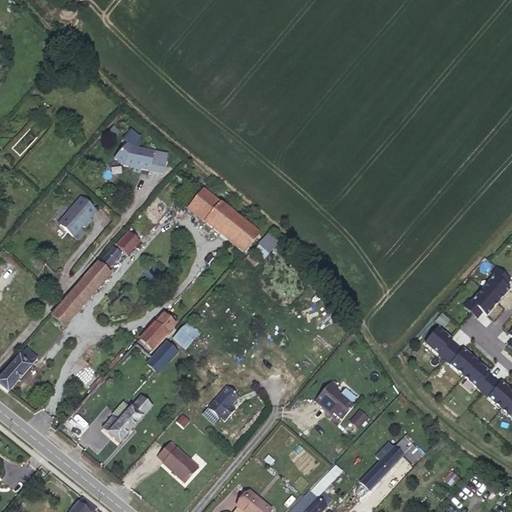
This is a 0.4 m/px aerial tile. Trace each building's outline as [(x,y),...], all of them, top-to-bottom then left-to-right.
[(132,147),(128,144),(115,158),(123,165),(134,168),(133,171),(140,173),(141,169),(149,171),(147,178),(148,177),(149,171),(163,174),(167,154),(132,147)] [(204,223),(220,203),(203,190),(187,210),(204,223)] [(96,211),(80,198),(60,220),(60,225),(78,241),(73,237),(83,226),(85,228),(92,220),(90,218),(96,211)] [(259,235),(220,203),(204,223),(243,254),(259,235)] [(262,260),(282,239),(271,228),(251,249),(262,260)] [(139,242),(128,232),(117,245),(127,255),(139,242)] [(120,255),(113,248),(101,261),(110,268),(120,255)] [(110,275),(97,264),(51,317),(64,328),(110,275)] [(511,280),(497,268),(491,275),(494,277),(494,276),(505,286),(511,280)] [(498,303),(509,290),(505,286),(494,276),(494,277),(482,290),(498,303)] [(497,303),(482,290),(472,303),(471,303),(483,313),(487,316),(498,303),(497,303)] [(472,303),(469,301),(464,307),(478,319),(483,313),(471,303),(472,303)] [(174,327),(162,316),(139,340),(151,352),(174,327)] [(186,324),(173,338),(184,348),(197,334),(186,324)] [(452,340),(439,328),(425,344),(439,355),(451,342),(452,340)] [(14,351),(3,340),(0,343),(0,358),(3,362),(14,351)] [(456,346),(451,342),(439,355),(444,360),(456,346)] [(175,354),(165,344),(146,365),(156,375),(175,354)] [(462,351),(456,346),(444,360),(450,365),(462,351)] [(0,377),(0,387),(7,394),(31,366),(37,359),(26,349),(19,356),(0,377)] [(477,361),(463,350),(462,351),(450,365),(463,377),(477,361)] [(490,373),(477,361),(463,377),(477,388),(488,374),(490,373)] [(494,379),(488,374),(477,388),(482,393),(494,379)] [(500,384),(494,379),(482,393),(488,398),(500,384)] [(338,388),(331,382),(314,402),(321,408),(323,406),(334,415),(342,422),(354,408),(335,392),(338,388)] [(511,397),(511,392),(501,383),(500,384),(488,398),(501,410),(511,397)] [(238,398),(227,388),(207,409),(219,420),(220,418),(224,422),(235,411),(230,407),(238,398)] [(511,397),(501,410),(511,419),(511,397)] [(151,409),(140,398),(119,422),(113,417),(102,429),(119,443),(151,409)] [(323,406),(321,408),(332,417),(334,415),(323,406)] [(368,419),(360,412),(351,423),(359,430),(368,419)] [(182,416),(177,422),(184,427),(188,422),(182,416)] [(403,437),(394,447),(387,454),(382,449),(375,457),(380,462),(360,483),(369,492),(403,455),(412,463),(421,454),(403,437)] [(387,454),(394,447),(389,442),(382,449),(387,454)] [(198,469),(169,443),(156,457),(162,463),(161,463),(184,484),(198,469)] [(460,478),(451,471),(444,481),(453,487),(460,478)] [(321,511),(326,507),(310,492),(300,502),(301,503),(292,511),(321,511)] [(268,511),(270,510),(249,493),(237,507),(242,511),(268,511)] [(95,511),(96,510),(81,498),(81,499),(70,511),(95,511)]
